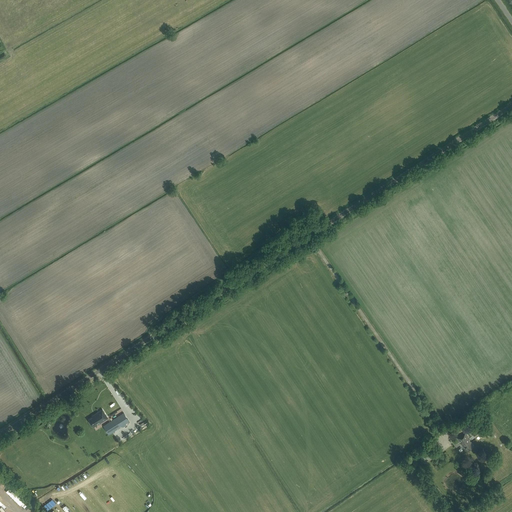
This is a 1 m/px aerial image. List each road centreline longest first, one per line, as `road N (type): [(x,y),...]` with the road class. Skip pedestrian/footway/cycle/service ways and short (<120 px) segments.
road 1 (unclassified): [(0,434),(308,236)]
road 2 (unclassified): [(308,236),(511,105)]
road 3 (unclassified): [(440,427),(308,236)]
